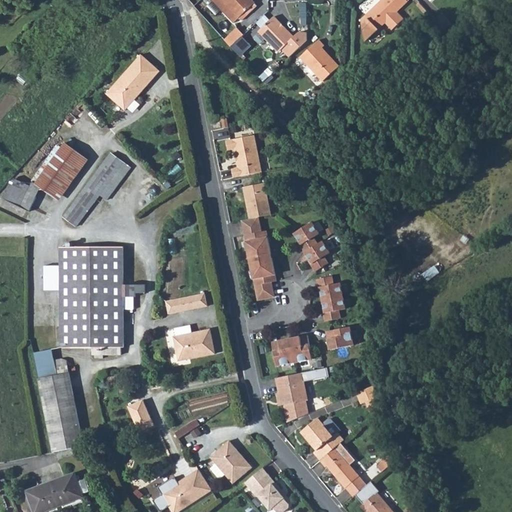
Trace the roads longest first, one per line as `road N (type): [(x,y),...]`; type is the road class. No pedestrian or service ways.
road 1 (unknown): [(0,225),(130,243),(145,277),(130,350),(179,469)]
road 2 (residential): [(240,331),(172,0)]
road 3 (residential): [(332,511),(268,439),(240,331)]
